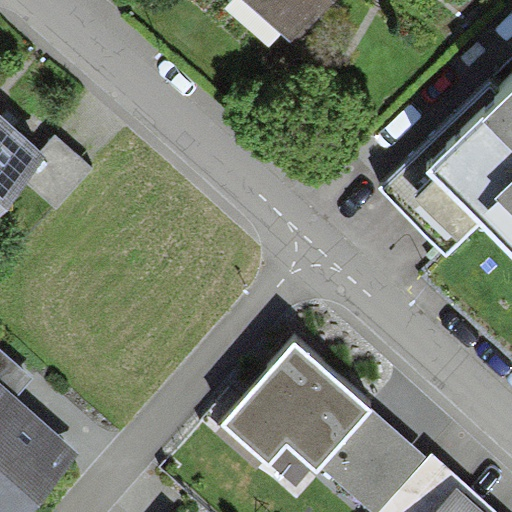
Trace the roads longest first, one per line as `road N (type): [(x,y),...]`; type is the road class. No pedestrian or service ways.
road 1 (residential): [(22,0),(297,249)]
road 2 (residential): [(297,249),(80,511)]
road 3 (residential): [(297,249),(511,432)]
